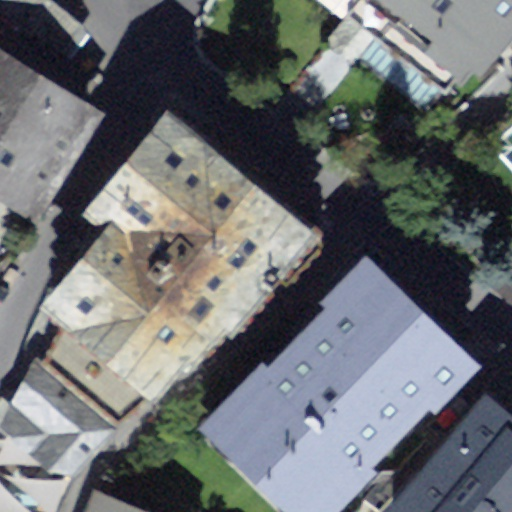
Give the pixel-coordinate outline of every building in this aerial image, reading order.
[(87,26),(51,0),(0,0),(0,14),(69,56),(87,26)] [(511,15),(511,0),(336,0),(446,96),(511,15)] [(96,105),(0,49),(0,200),(26,218),(96,105)] [(296,234),(149,114),(66,212),(85,229),(23,304),(131,404),(296,234)] [(352,250),(187,417),(283,511),(322,511),(468,364),(352,250)] [(112,423),(34,367),(8,403),(46,437),(31,453),(63,476),(112,423)] [(511,511),(511,419),(473,386),(364,511),(365,511),(511,511)] [(155,511),(90,484),(77,511),(155,511)]
